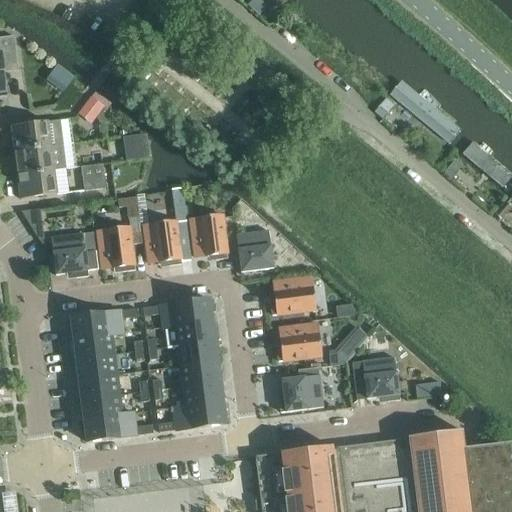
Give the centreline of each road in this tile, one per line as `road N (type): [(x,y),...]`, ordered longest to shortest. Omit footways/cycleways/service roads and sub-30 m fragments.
road 1 (residential): [(23,306),(231,279),(255,441)]
road 2 (residential): [(167,0),(320,105),(367,119)]
road 3 (residential): [(255,441),(44,469)]
road 4 (residential): [(511,246),(367,119)]
road 5 (residential): [(367,119),(224,0)]
road 6 (residential): [(255,441),(436,417)]
road 7 (residential): [(44,469),(23,306)]
road 8 (tertiary): [(413,0),(511,88)]
